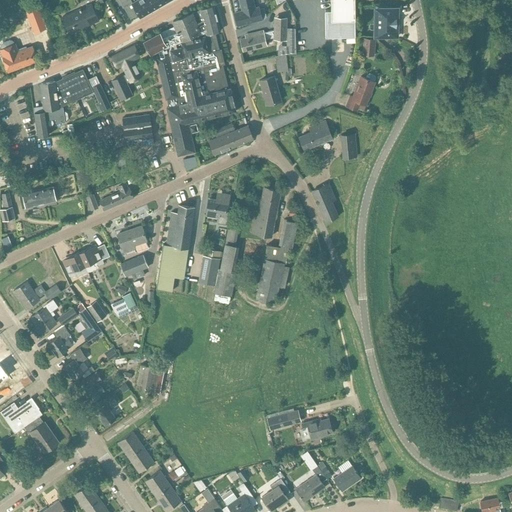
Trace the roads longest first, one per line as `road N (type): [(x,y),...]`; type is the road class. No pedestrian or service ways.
road 1 (unclassified): [(366,331),(366,215),(425,66),(416,0)]
road 2 (residential): [(0,263),(266,145)]
road 3 (unclassified): [(511,471),(471,480),(421,460),(386,407),(366,331)]
road 4 (residential): [(366,331),(301,188),(266,145)]
road 5 (residential): [(0,94),(186,0)]
road 6 (unclassified): [(95,448),(0,311)]
road 7 (unknown): [(0,89),(40,156),(118,136)]
road 8 (residential): [(266,145),(221,0)]
